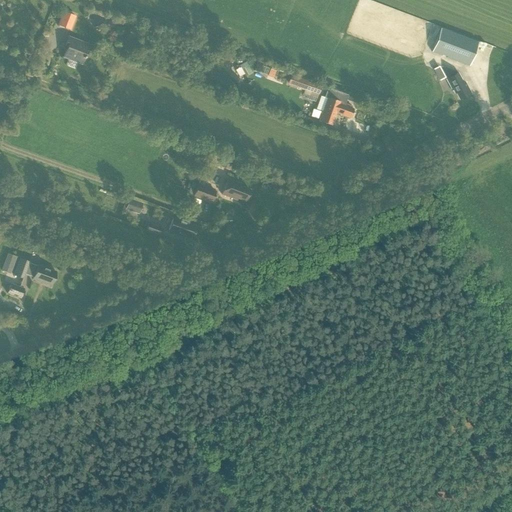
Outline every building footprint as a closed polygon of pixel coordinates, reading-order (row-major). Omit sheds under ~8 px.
[(57,25),(69,30),(74,16),(62,11),(57,25)] [(431,53),(437,55),(441,57),(441,56),(446,58),(446,59),(469,67),(478,43),(440,29),(431,53)] [(69,44),(64,56),(82,64),(87,53),(89,54),(92,46),(69,37),(66,43),(69,44)] [(272,65),(258,60),(256,64),(271,69),(272,65)] [(445,78),(442,73),(438,67),(433,70),(439,81),(445,78)] [(467,94),(470,93),(464,81),(462,82),(457,73),(446,79),(454,93),(455,92),(459,99),(467,95),(467,94)] [(289,74),(286,82),(304,89),(307,82),(307,81),(289,74)] [(318,93),(320,87),(307,82),(304,89),(308,90),(318,93)] [(305,98),(315,102),(318,93),(308,90),(305,98)] [(327,98),(319,121),(331,125),(335,112),(349,117),(352,109),(338,104),(339,102),(327,98)] [(190,150),(189,154),(199,158),(202,151),(191,147),(190,150)] [(200,160),(208,163),(211,155),(203,152),(200,160)] [(232,162),(223,158),(219,166),(228,170),(232,162)] [(243,185),(229,180),(226,179),(220,196),(237,202),(238,200),(244,202),(249,189),(242,187),(243,185)] [(191,195),(211,202),(215,191),(195,184),(191,195)] [(124,209),(138,214),(142,202),(128,197),(124,209)] [(187,224),(188,223),(173,218),(168,232),(183,237),(183,236),(191,239),(195,227),(187,224)] [(160,235),(163,229),(148,224),(146,230),(160,235)] [(0,268),(0,269),(9,273),(16,257),(6,253),(0,268)] [(56,271),(38,265),(37,265),(29,262),(29,261),(20,258),(13,275),(23,278),(25,274),(33,277),(32,279),(50,285),(56,271)] [(10,283),(7,293),(20,297),(24,288),(10,283)]
